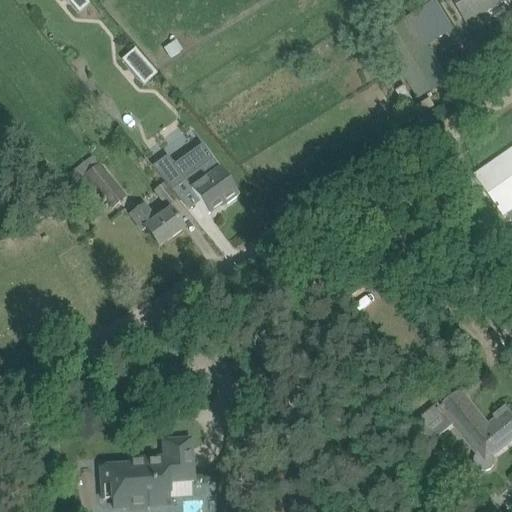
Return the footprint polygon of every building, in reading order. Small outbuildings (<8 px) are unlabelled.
[(86,0),(68,0),(79,12),(90,3),(86,0)] [(453,0),(456,5),(466,21),(501,0),(453,0)] [(453,31),(437,4),(382,37),(418,97),(447,80),(427,46),(453,31)] [(374,50),(366,55),(377,74),(385,69),(374,50)] [(140,126),(129,135),(147,157),(158,147),(140,126)] [(167,156),(153,166),(172,190),(185,181),(197,198),(209,214),(219,207),(223,204),(225,206),(239,196),(227,180),(213,160),(202,144),(173,164),(167,156)] [(504,218),(511,212),(511,151),(475,177),(504,218)] [(72,175),(70,177),(76,183),(83,177),(84,178),(112,210),(125,199),(98,167),(91,159),(72,175)] [(166,208),(175,200),(163,186),(154,194),(166,208)] [(145,229),(147,232),(159,248),(184,230),(170,211),(157,220),(145,203),(129,214),(142,232),(145,229)] [(511,301),(509,298),(492,314),(511,337),(511,301)] [(461,394),(442,409),(438,404),(415,423),(425,435),(448,416),(479,454),(475,459),(475,464),(477,467),(480,471),(482,472),(487,473),(491,471),(494,467),(496,462),(495,459),(511,444),(511,416),(507,410),(487,426),(461,394)] [(111,499),(111,507),(170,504),(169,480),(192,479),(190,442),(164,443),(165,459),(142,461),(142,467),(101,469),(103,500),(111,499)] [(501,511),(490,498),(475,510),(476,511),(501,511)]
